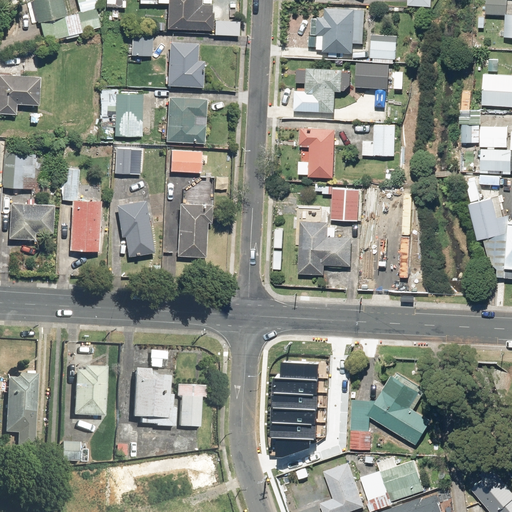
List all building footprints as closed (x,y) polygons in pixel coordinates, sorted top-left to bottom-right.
[(84,34),(78,12),(67,15),(62,0),(25,0),(32,25),(39,23),(44,44),(84,34)] [(75,0),(78,12),(84,34),(101,29),(96,9),(106,6),(104,0),(75,0)] [(140,0),(167,1),(166,28),(212,30),(213,4),(201,3),(201,0),(140,0)] [(508,0),(485,0),(485,14),(507,16),(508,0)] [(316,35),(323,36),(323,52),(353,53),(355,9),(325,8),(324,17),(317,16),(316,35)] [(152,57),(153,35),(131,33),(130,56),(152,57)] [(371,40),(370,58),(396,59),(397,42),(371,40)] [(197,42),(168,41),(166,86),(203,87),(203,61),(196,61),(197,42)] [(499,71),(499,59),(489,59),(490,71),(499,71)] [(343,70),(306,68),(305,90),(295,90),(294,112),(335,113),(336,92),(342,92),(343,70)] [(511,74),(484,72),(482,106),(511,108),(511,74)] [(39,77),(0,74),(0,114),(15,115),(16,105),(38,106),(39,77)] [(141,137),(143,96),(116,94),(117,90),(100,89),(98,138),(113,139),(113,136),(141,137)] [(167,97),(165,143),(204,144),(205,123),(194,123),(194,116),(205,117),(206,98),(167,97)] [(38,113),(25,112),(25,123),(37,124),(38,113)] [(479,115),(466,114),(465,123),(479,125),(479,115)] [(363,140),(363,155),(394,156),(395,125),(374,124),(374,141),(363,140)] [(310,148),(309,161),(299,161),(299,174),(309,174),(309,178),(334,179),(336,129),(300,128),(299,147),(310,148)] [(475,154),(475,150),(479,150),(479,137),(476,137),(476,132),(464,132),(463,154),(475,154)] [(140,174),(141,149),(116,147),(114,173),(140,174)] [(511,150),(482,149),(481,173),(511,175),(511,169),(511,150)] [(170,150),(169,172),(200,173),(201,152),(170,150)] [(35,154),(3,152),(0,186),(32,189),(35,154)] [(63,168),(62,200),(70,201),(77,201),(78,168),(63,168)] [(398,170),(386,170),(386,183),(398,183),(398,170)] [(360,190),(331,187),(329,220),(357,222),(360,190)] [(498,277),(503,276),(511,276),(511,220),(506,220),(499,196),(470,202),(479,238),(485,236),(492,260),(498,268),(498,277)] [(145,200),(115,205),(120,238),(125,237),(128,257),(154,253),(145,200)] [(77,201),(70,201),(68,251),(99,252),(100,201),(77,201)] [(54,205),(9,203),(7,240),(35,241),(35,233),(52,234),(54,205)] [(213,204),(178,203),(176,257),(205,258),(207,223),(212,223),(213,204)] [(328,221),(300,221),(299,274),(324,274),(325,266),(353,267),(353,237),(334,237),(335,227),(328,227),(328,221)] [(165,350),(149,349),(148,367),(165,367),(165,350)] [(276,439),(276,456),(282,457),(309,449),(309,441),(314,441),(317,364),(281,363),(281,379),(273,378),(272,438),(276,439)] [(82,370),(73,370),(71,415),(103,417),(106,367),(82,365),(82,370)] [(148,368),(132,368),(130,417),(137,417),(137,423),(153,424),(153,427),(173,427),(173,408),(169,407),(169,394),(167,394),(167,376),(147,375),(148,368)] [(393,370),(371,406),(371,399),(351,398),(349,449),(369,450),(371,416),(416,444),(432,419),(413,408),(425,389),(393,370)] [(32,448),(36,373),(11,372),(11,376),(5,376),(5,382),(0,381),(0,389),(5,390),(3,431),(16,432),(16,447),(32,448)] [(175,396),(180,396),(178,425),(198,426),(200,397),(204,397),(205,385),(176,384),(175,396)] [(89,442),(61,440),(60,460),(88,461),(89,442)] [(125,458),(126,444),(115,444),(114,458),(125,458)] [(365,498),(369,510),(393,503),(392,500),(425,490),(415,459),(397,464),(394,455),(377,461),(380,471),(361,477),(367,497),(365,498)] [(320,502),(323,511),(346,511),(365,505),(349,461),(323,470),(333,497),(320,502)] [(139,480),(148,507),(192,491),(183,465),(139,480)] [(511,490),(495,469),(472,487),(492,511),(510,511),(511,511),(511,490)] [(117,504),(119,511),(134,511),(139,511),(136,499),(139,498),(137,491),(121,495),(123,502),(117,504)] [(385,509),(385,511),(445,511),(439,491),(385,509)]
